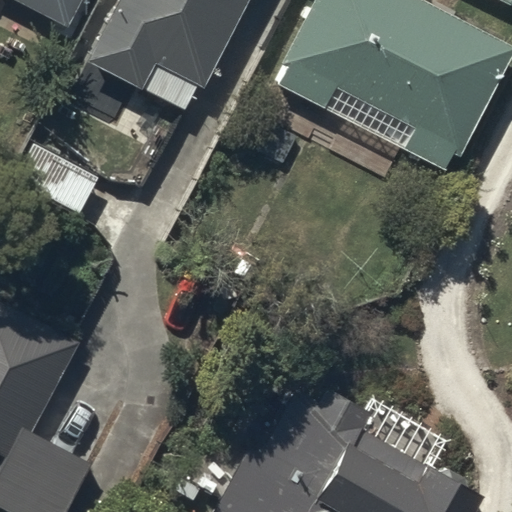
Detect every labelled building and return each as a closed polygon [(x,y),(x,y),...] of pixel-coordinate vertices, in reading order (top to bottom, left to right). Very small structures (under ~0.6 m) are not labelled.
[(71,0),(19,0),(61,20),(71,0)] [(239,0),(122,0),(91,60),(183,108),(239,0)] [(505,52),(408,0),(318,0),(275,80),(443,169),(505,52)] [(70,346),(0,309),(0,456),(6,459),(0,470),(0,506),(11,511),(66,511),(92,465),(25,430),(70,346)] [(313,389),(291,377),(255,439),(239,430),(191,511),(343,511),(344,511),(447,511),(464,484),(340,413),(352,393),(321,375),(313,389)]
